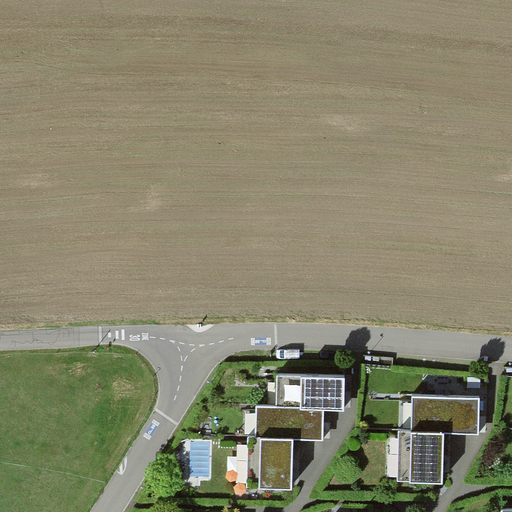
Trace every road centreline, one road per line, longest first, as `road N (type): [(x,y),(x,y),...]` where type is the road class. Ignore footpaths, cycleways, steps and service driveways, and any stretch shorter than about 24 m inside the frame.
road 1 (residential): [(511,349),(210,333)]
road 2 (unclassified): [(210,333),(0,337)]
road 3 (residential): [(104,511),(210,333)]
